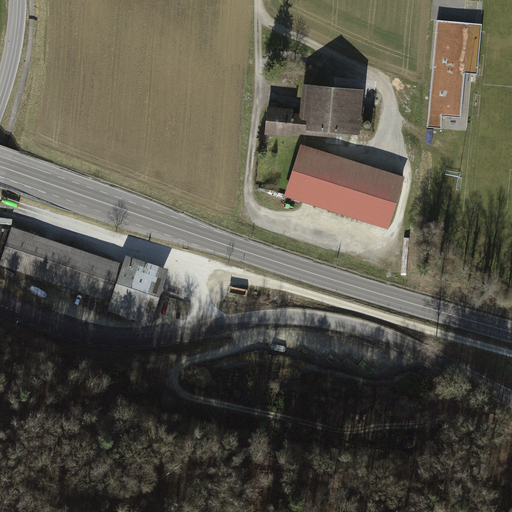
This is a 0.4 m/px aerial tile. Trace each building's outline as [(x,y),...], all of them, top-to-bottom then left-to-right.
[(470,29),(437,26),(430,102),(463,105),(470,29)] [(310,128),(308,128),(307,134),(327,136),(327,130),(349,132),(353,91),(314,88),(310,128)] [(301,133),(303,116),(293,115),(293,111),(269,109),(266,133),(291,135),(292,132),(301,133)] [(403,179),(303,147),(287,195),(388,227),(403,179)] [(157,276),(14,228),(2,265),(145,312),(157,276)]
